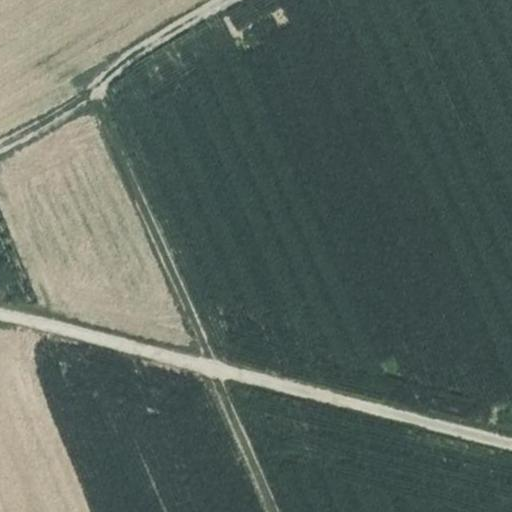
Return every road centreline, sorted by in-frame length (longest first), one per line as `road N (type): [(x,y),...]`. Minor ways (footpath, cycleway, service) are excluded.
road 1 (track): [(511,444),(0,315)]
road 2 (track): [(272,511),(95,84)]
road 3 (track): [(95,84),(233,0)]
